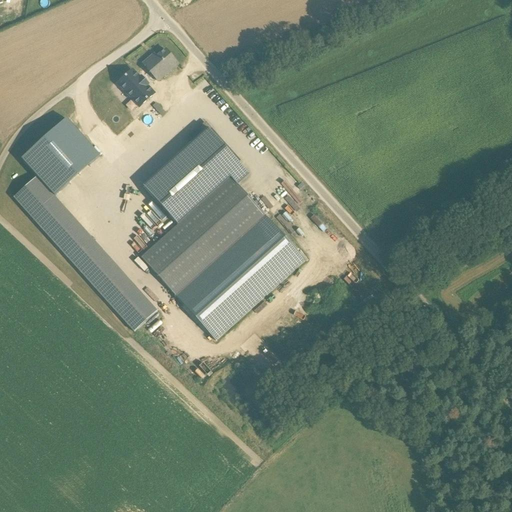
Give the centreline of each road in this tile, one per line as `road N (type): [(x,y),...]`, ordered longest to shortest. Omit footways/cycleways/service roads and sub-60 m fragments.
road 1 (unclassified): [(511,407),(164,18)]
road 2 (unclassified): [(0,162),(41,111),(164,18)]
